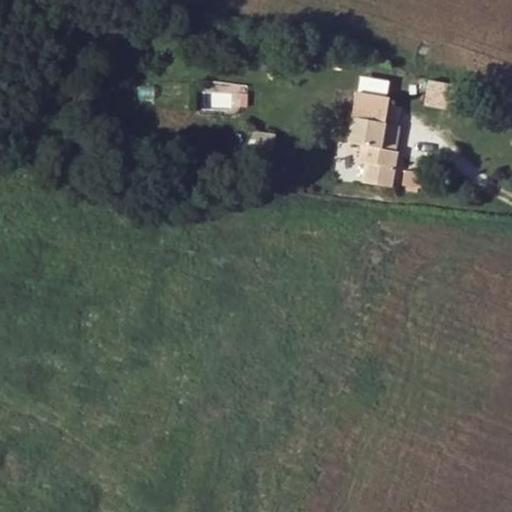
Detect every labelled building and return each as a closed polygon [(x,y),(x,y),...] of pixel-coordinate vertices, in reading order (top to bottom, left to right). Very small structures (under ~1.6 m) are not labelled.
[(103,65),(89,65),(91,82),(104,82),(103,65)] [(345,145),(361,148),(396,154),(401,129),(384,126),(388,101),(354,94),(345,145)] [(271,165),(275,135),(251,132),(248,162),(271,165)] [(396,154),(361,148),(358,164),(364,165),(363,175),(361,185),(390,189),(396,154)] [(402,186),(420,189),(422,174),(404,171),(402,186)]
